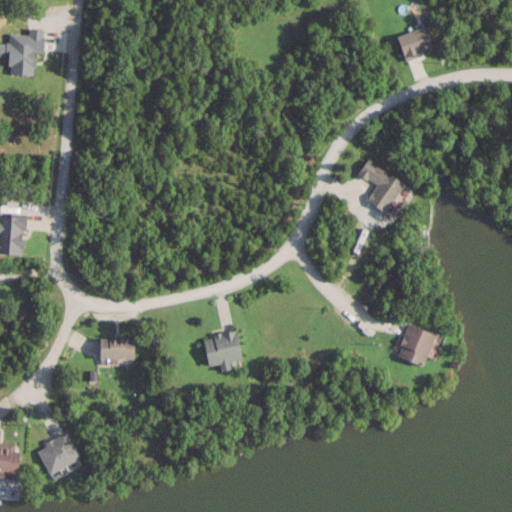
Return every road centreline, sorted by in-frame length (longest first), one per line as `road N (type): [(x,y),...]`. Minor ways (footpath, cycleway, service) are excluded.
road 1 (residential): [(511,72),(440,79),(396,93),(356,119),(289,246),(254,276),(107,307),(57,284)]
road 2 (residential): [(57,284),(78,0)]
